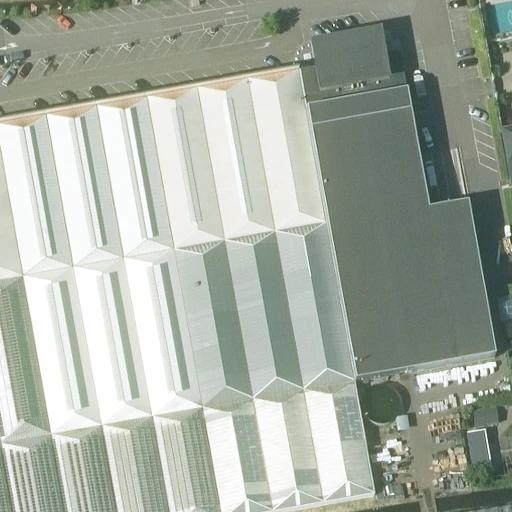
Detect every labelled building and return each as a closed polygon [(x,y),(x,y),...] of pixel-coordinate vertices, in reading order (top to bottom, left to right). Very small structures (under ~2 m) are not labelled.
[(0,511),(287,511),(375,497),(355,385),(495,359),(468,206),(428,213),(412,125),(400,54),(380,58),(376,39),(316,49),(319,69),(299,73),(198,91),(146,100),(0,126),(0,511)] [(511,128),(500,131),(506,166),(511,191),(511,190),(511,128)] [(511,297),(496,300),(501,326),(511,324),(511,297)] [(475,428),(498,425),(497,410),(474,412),(475,428)] [(484,433),(467,436),(473,473),(491,470),(484,433)]
